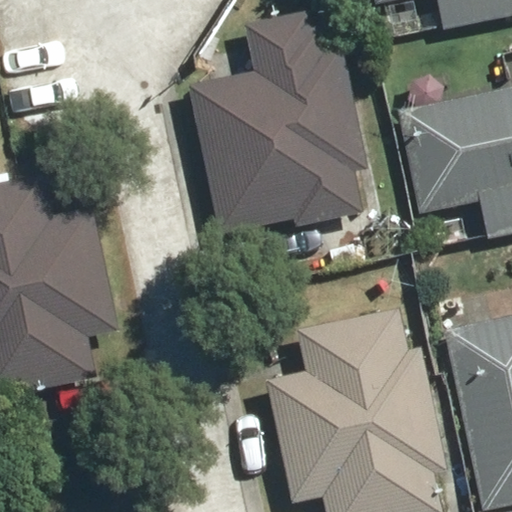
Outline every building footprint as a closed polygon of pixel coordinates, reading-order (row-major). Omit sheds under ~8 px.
[(416,0),(432,0),(438,29),(511,17),(511,0),(371,0),(373,7),(416,0)] [(325,51),(320,19),(253,30),(258,67),(193,77),(218,239),(363,217),(357,176),(382,172),(366,69),(351,71),(347,48),(325,51)] [(485,208),(490,241),(511,237),(511,93),(400,109),(415,218),(485,208)] [(0,401),(97,382),(92,338),(117,336),(97,216),(54,220),(50,176),(0,185),(0,401)] [(511,312),(451,323),(486,509),(511,503),(511,312)] [(329,499),(331,511),(439,511),(433,471),(449,468),(425,346),(407,349),(401,315),(309,333),(316,376),(269,384),(293,506),(329,499)]
